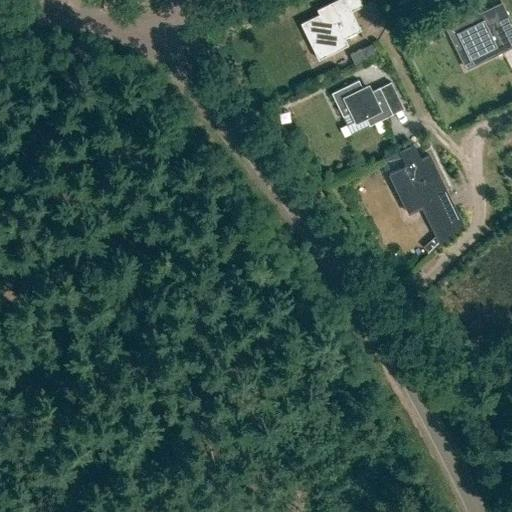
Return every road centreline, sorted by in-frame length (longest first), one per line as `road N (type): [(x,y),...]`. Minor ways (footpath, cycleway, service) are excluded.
road 1 (unclassified): [(478,511),(412,384),(331,263),(157,37)]
road 2 (track): [(373,326),(473,234),(480,132),(511,112)]
road 3 (track): [(479,145),(446,143),(425,123),(384,45)]
